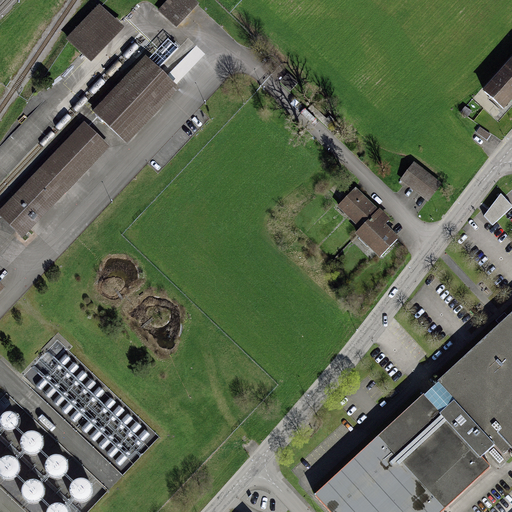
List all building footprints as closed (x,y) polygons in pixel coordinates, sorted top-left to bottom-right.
[(194,0),(167,0),(159,9),(176,25),(197,3),(194,0)] [(99,5),(68,38),(91,59),(122,26),(99,5)] [(511,52),(481,87),(504,108),(511,99),(511,52)] [(146,58),(96,110),(127,139),(177,87),(146,58)] [(84,124),(0,212),(0,213),(23,235),(107,146),(84,124)] [(422,160),(405,180),(429,201),(446,181),(422,160)] [(358,184),(340,205),(362,224),(356,231),(383,254),(403,231),(389,219),(394,214),(358,184)] [(511,315),(315,496),(330,511),(443,511),(511,449),(511,315)] [(7,409),(0,411),(0,433),(6,436),(15,433),(20,423),(16,414),(7,409)] [(34,431),(24,435),(20,444),(23,454),(32,458),(42,455),(46,445),(43,436),(34,431)] [(58,452),(48,455),(43,464),(47,474),(56,478),(66,475),(70,466),(67,456),(58,452)] [(8,453),(0,456),(0,476),(7,480),(16,476),(21,467),(17,458),(8,453)] [(81,474),(72,478),(67,487),(71,496),(80,501),(90,497),(94,488),(91,479),(81,474)] [(30,477),(21,480),(16,490),(20,499),(29,504),(38,500),(43,491),(39,482),(30,477)] [(57,502),(48,505),(44,511),(68,511),(67,507),(57,502)]
